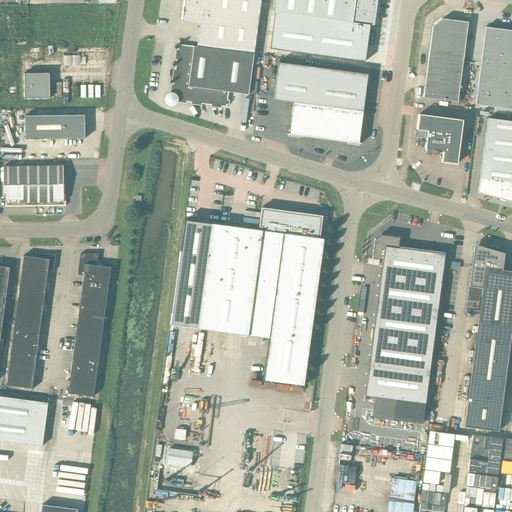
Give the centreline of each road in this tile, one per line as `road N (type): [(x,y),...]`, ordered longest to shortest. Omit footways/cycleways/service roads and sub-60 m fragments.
road 1 (unknown): [(197,134),(180,368),(218,399),(215,503),(255,511)]
road 2 (unclassified): [(312,511),(355,182)]
road 3 (unclassified): [(122,110),(355,182)]
road 4 (unclassified): [(0,232),(98,223),(111,194),(122,110)]
road 5 (unknown): [(462,213),(440,417)]
road 6 (unclassified): [(413,0),(384,191)]
road 7 (unknown): [(76,230),(55,389)]
road 8 (unclassified): [(384,191),(511,227)]
